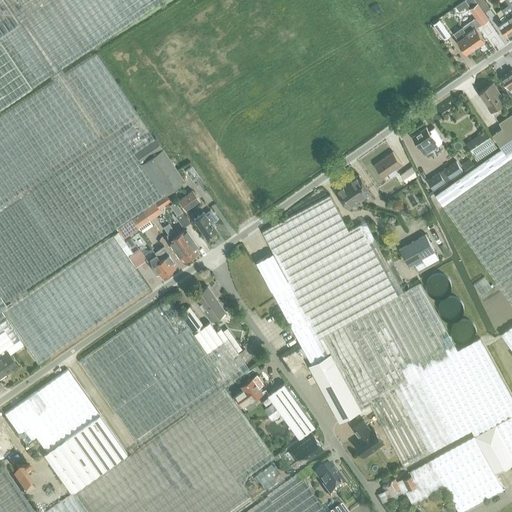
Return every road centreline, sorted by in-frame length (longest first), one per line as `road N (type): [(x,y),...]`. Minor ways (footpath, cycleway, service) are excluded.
road 1 (unclassified): [(511,44),(208,255)]
road 2 (unclassified): [(208,255),(384,511)]
road 3 (unclassified): [(208,255),(0,399)]
